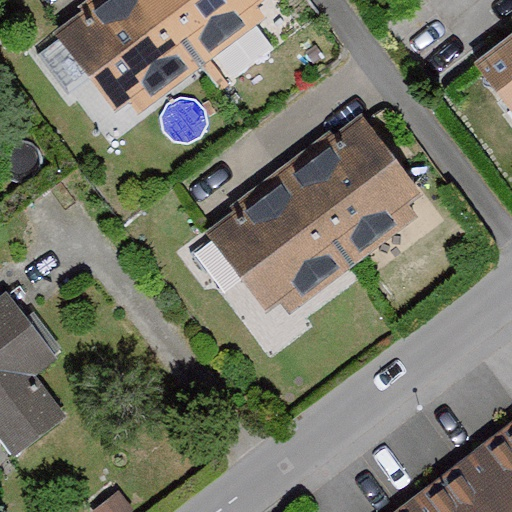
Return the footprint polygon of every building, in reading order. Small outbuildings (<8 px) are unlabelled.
[(126,0),(68,45),(125,120),(139,109),(149,123),(212,75),(153,0),(126,0)] [(153,0),(212,75),(269,31),(262,22),(275,12),(265,0),(153,0)] [(511,105),(511,59),(490,75),(511,105)] [(292,187),(358,280),(426,232),(414,216),(424,210),(369,133),(292,187)] [(292,187),(215,244),(271,321),(289,309),(298,321),(358,280),(292,187)] [(11,312),(0,320),(0,440),(20,468),(69,433),(35,386),(55,372),(11,312)] [(511,511),(511,443),(477,471),(509,511),(511,511)] [(509,511),(477,471),(424,511),(509,511)]
